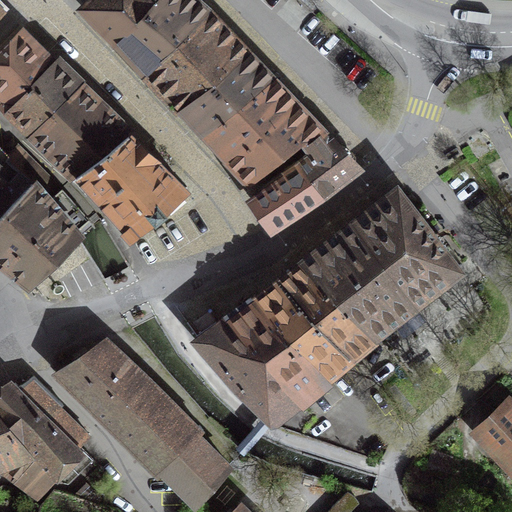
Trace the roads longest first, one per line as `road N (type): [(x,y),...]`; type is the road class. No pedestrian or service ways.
road 1 (residential): [(260,247),(174,136),(37,0)]
road 2 (residential): [(38,334),(260,247)]
road 3 (residential): [(260,247),(288,237),(393,159)]
road 4 (residential): [(393,159),(418,127),(447,35)]
